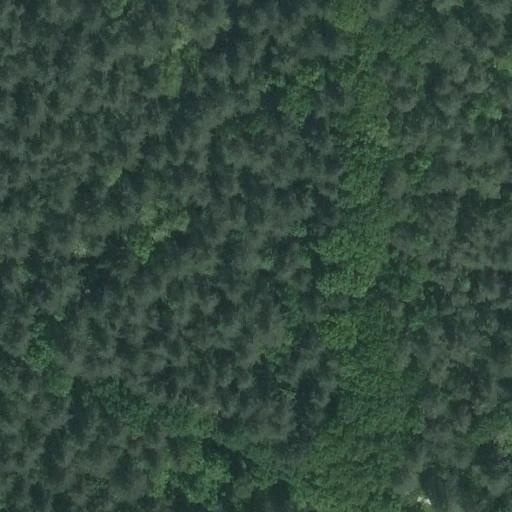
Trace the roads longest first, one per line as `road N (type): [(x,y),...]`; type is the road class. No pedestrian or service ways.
road 1 (track): [(0,294),(510,511)]
road 2 (track): [(345,444),(343,0)]
